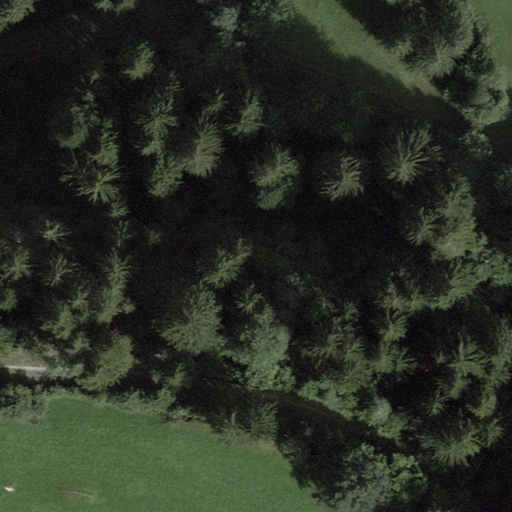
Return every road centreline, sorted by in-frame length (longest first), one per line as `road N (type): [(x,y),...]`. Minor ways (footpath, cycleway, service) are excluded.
road 1 (track): [(511,133),(446,121),(233,35),(177,30),(0,45)]
road 2 (track): [(0,368),(218,388),(331,419),(415,463),(488,475),(511,470)]
